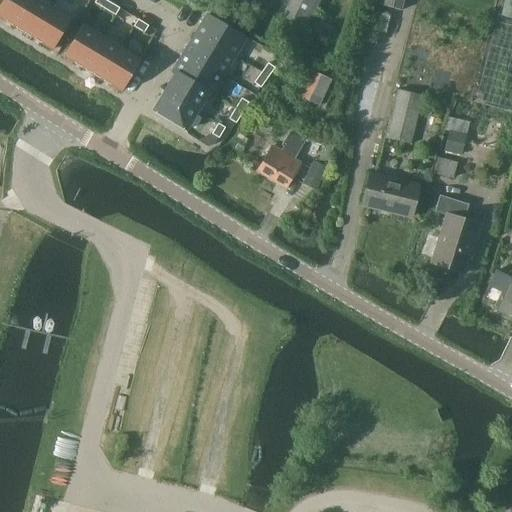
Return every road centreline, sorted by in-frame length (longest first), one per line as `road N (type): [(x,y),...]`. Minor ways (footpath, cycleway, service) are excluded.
road 1 (tertiary): [(511,400),(0,86)]
road 2 (track): [(215,511),(91,477),(124,292),(120,251),(51,210),(27,164),(50,117)]
road 3 (unknown): [(338,292),(409,0)]
road 4 (unknown): [(430,350),(448,315),(480,285),(489,232),(476,188)]
road 5 (unknown): [(134,0),(160,20),(166,45),(102,148)]
